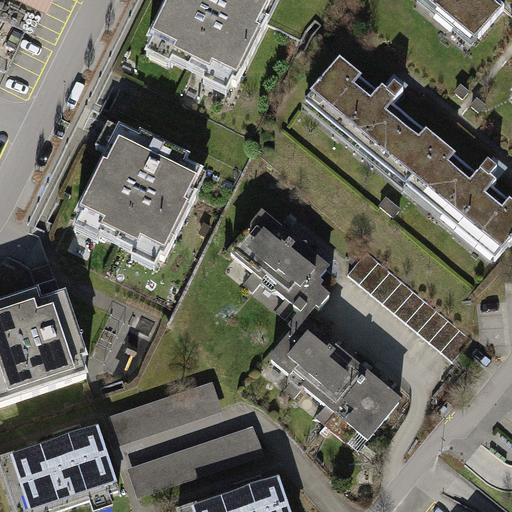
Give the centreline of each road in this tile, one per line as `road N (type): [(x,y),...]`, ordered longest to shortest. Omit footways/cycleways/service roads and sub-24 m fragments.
road 1 (unknown): [(330,511),(259,426),(240,422),(127,459)]
road 2 (residential): [(104,0),(0,209)]
road 3 (residential): [(511,362),(392,511)]
